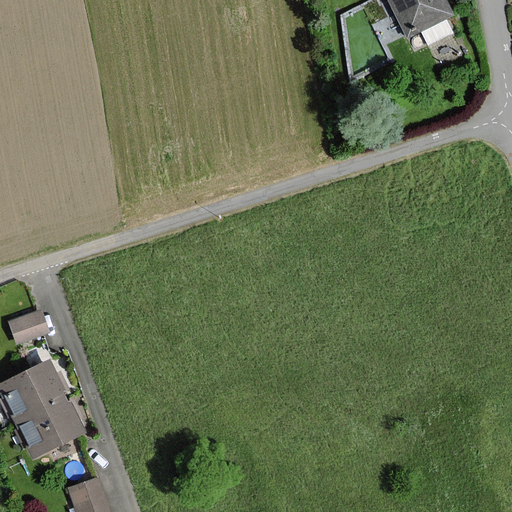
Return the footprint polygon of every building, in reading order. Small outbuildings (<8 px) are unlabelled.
[(444,0),(386,0),(404,35),(451,13),(444,0)] [(39,312),(9,323),(17,344),(47,334),(39,312)] [(0,384),(0,395),(14,422),(64,398),(46,361),(0,384)] [(31,459),(82,434),(64,398),(14,422),(31,459)] [(109,511),(98,478),(69,488),(77,511),(109,511)]
